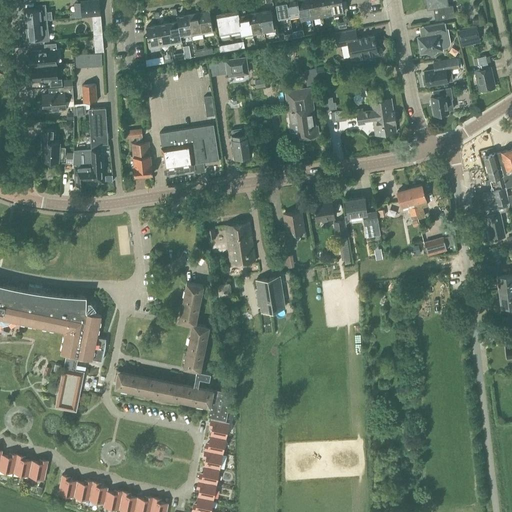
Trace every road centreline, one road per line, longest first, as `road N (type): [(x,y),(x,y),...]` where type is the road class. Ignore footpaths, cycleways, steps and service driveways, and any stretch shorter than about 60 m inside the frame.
road 1 (unclassified): [(495,511),(453,141)]
road 2 (tertiary): [(119,204),(429,151)]
road 3 (residential): [(119,204),(106,0)]
road 4 (residential): [(26,198),(11,0)]
road 5 (residential): [(429,151),(393,0)]
